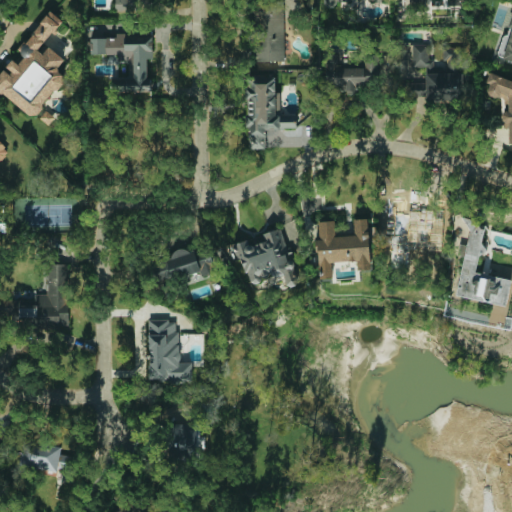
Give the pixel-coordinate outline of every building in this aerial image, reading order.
[(115,0),(115,10),(149,10),(149,0),(115,0)] [(253,0),(255,61),(285,60),(283,0),(253,0)] [(63,20),(49,10),(16,55),(15,55),(5,68),(3,67),(0,70),(0,91),(35,118),(66,76),(57,69),(65,59),(45,44),(63,20)] [(152,36),(90,36),(90,54),(117,54),(117,60),(128,60),(128,80),(120,80),(120,92),(148,92),(148,59),(152,59),(152,36)] [(363,68),(338,67),(338,54),(327,54),(326,92),(355,93),(355,83),(377,83),(378,55),(364,55),(363,68)] [(428,95),(428,101),(462,101),(461,72),(425,72),(425,82),(406,83),(406,95),(428,95)] [(275,77),(247,77),(246,128),(249,129),(249,148),(265,149),(266,128),(296,129),(296,115),(279,114),(280,91),(275,91),(275,77)] [(511,78),(488,78),(488,96),(505,97),(504,128),(509,128),(508,142),(511,142),(511,78)] [(48,124),(54,117),(45,110),(40,118),(48,124)] [(0,160),(9,151),(0,142),(0,160)] [(318,277),(332,277),(332,262),(357,261),(358,269),(370,269),(368,218),(353,219),(354,235),(335,236),(334,220),(318,221),(319,239),(317,239),(318,277)] [(456,296),(506,305),(511,279),(475,272),(479,252),(482,253),(488,224),(470,221),(456,296)] [(237,240),(244,282),(284,275),(286,285),(296,283),(286,231),(237,240)] [(155,281),(201,272),(202,276),(214,273),(209,246),(171,253),(172,258),(152,262),(155,281)] [(68,326),(67,263),(47,263),(48,294),(36,294),(36,302),(15,302),(15,316),(23,316),(23,327),(68,326)] [(192,362),(179,362),(179,320),(148,320),(148,381),(192,381),(192,362)] [(197,421),(172,420),(172,454),(179,454),(179,456),(197,456),(197,421)] [(61,443),(22,442),(21,468),(74,471),(75,455),(61,455),(61,443)]
